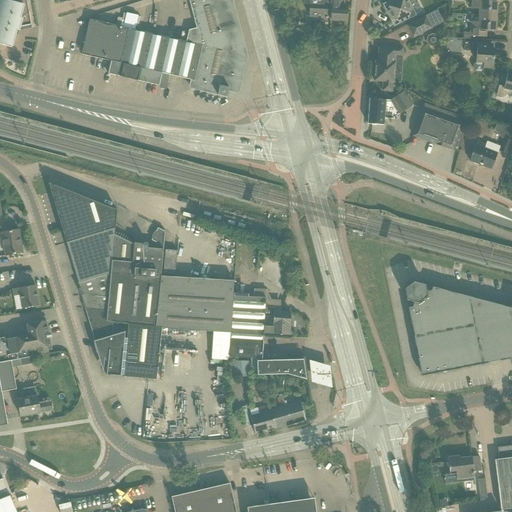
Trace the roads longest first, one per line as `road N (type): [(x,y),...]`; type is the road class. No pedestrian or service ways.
road 1 (unclassified): [(128,450),(91,399),(27,189),(0,161)]
road 2 (tertiary): [(381,421),(311,159)]
road 3 (tertiary): [(293,154),(355,385)]
road 4 (tertiary): [(494,215),(476,200),(306,139)]
road 5 (residential): [(94,115),(160,138),(293,154)]
road 6 (residential): [(288,136),(94,115)]
road 7 (tertiary): [(311,159),(494,215)]
road 8 (unknown): [(18,178),(47,170),(179,230)]
road 9 (unclassified): [(128,450),(165,463),(293,442)]
road 10 (tertiary): [(306,139),(268,0)]
road 11 (tertiary): [(251,0),(288,136)]
road 12 (tertiary): [(381,421),(511,393)]
road 13 (residential): [(353,122),(361,0)]
